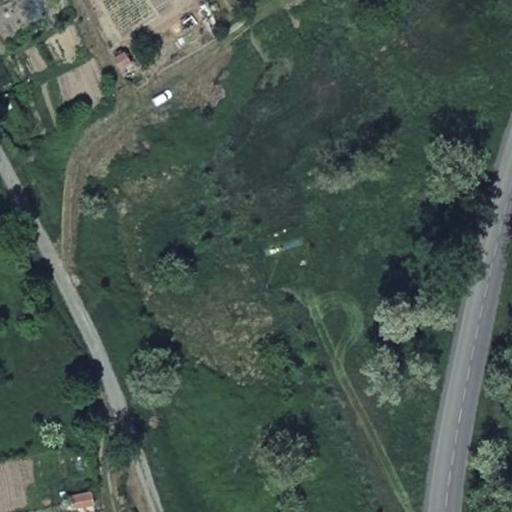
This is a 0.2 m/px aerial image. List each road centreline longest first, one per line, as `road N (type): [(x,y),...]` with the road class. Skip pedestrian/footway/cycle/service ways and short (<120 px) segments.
road 1 (track): [(68,285),(70,157),(85,137),(288,0)]
road 2 (track): [(158,511),(98,350),(0,154)]
road 3 (residential): [(511,193),(446,511)]
